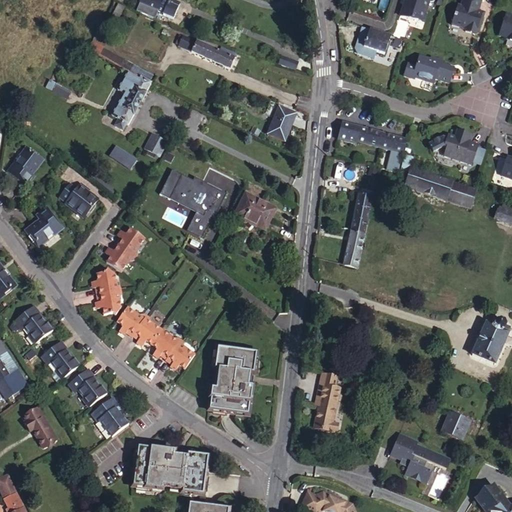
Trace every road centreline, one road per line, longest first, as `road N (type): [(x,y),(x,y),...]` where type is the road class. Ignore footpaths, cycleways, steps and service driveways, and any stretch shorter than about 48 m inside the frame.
road 1 (residential): [(323,85),(276,481)]
road 2 (residential): [(276,481),(107,362),(49,294)]
road 3 (residential): [(323,85),(426,111),(511,73)]
